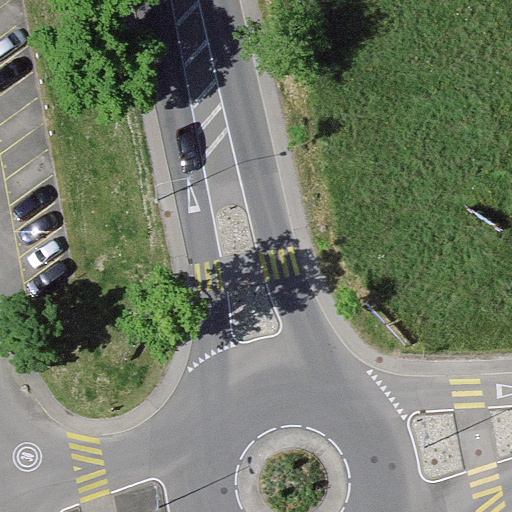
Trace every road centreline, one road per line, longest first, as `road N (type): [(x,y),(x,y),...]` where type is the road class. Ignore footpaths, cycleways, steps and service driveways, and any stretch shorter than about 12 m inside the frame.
road 1 (primary): [(186,0),(243,267),(278,381)]
road 2 (residential): [(194,462),(88,465),(35,458),(0,441)]
road 3 (primary): [(395,457),(364,406),(338,389),(278,381)]
road 4 (primary): [(278,381),(224,409),(194,462)]
